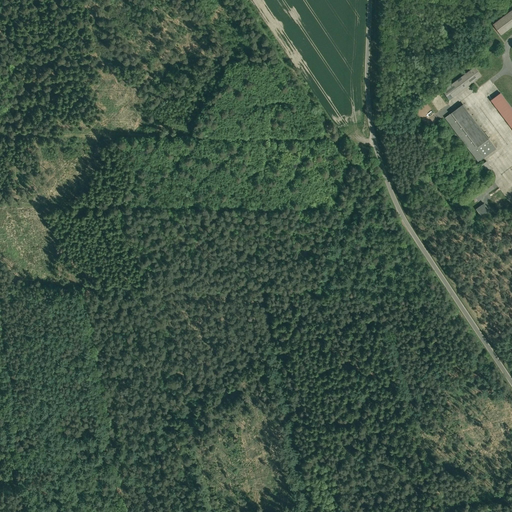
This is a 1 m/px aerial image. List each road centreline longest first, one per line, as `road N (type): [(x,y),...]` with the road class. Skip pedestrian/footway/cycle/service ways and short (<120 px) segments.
road 1 (unclassified): [(370,0),(368,107),(385,178),(411,233),(511,385)]
road 2 (track): [(373,137),(0,131)]
road 3 (track): [(451,511),(381,304)]
